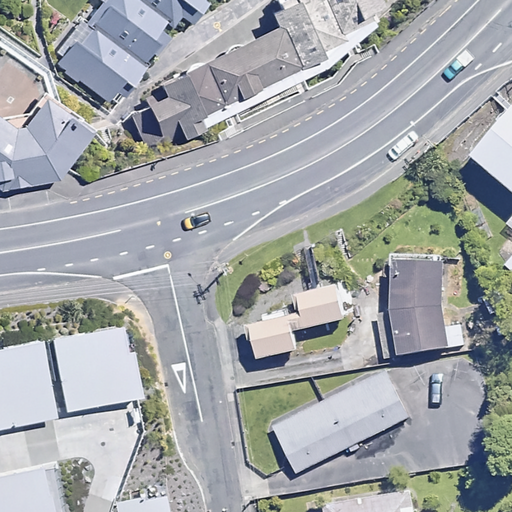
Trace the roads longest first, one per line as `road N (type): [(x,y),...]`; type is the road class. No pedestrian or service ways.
road 1 (tertiary): [(505,0),(449,57),(352,132),(165,225)]
road 2 (residential): [(165,225),(219,511)]
road 3 (tertiary): [(165,225),(0,254)]
